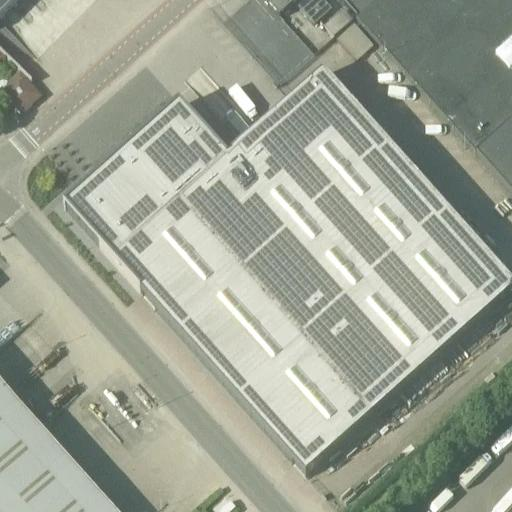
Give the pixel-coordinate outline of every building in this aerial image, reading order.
[(0,0),(0,22),(21,0),(0,0)] [(312,29),(330,13),(319,0),(259,0),(278,22),(294,8),(312,29)] [(511,127),(511,0),(352,0),(343,8),(355,22),(356,24),(476,160),(511,127)] [(334,41),(353,25),(343,13),(324,31),(334,41)] [(0,92),(22,120),(47,99),(25,72),(0,92)] [(511,301),(511,288),(324,77),(226,164),(178,110),(63,213),(306,485),(511,301)] [(511,127),(476,160),(511,200),(511,127)] [(0,511),(106,511),(0,392),(0,511)]
